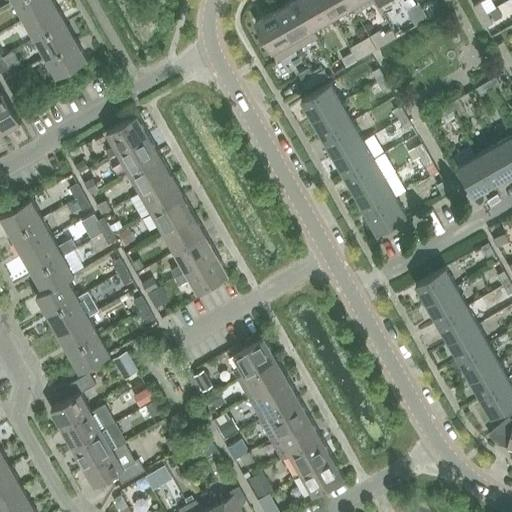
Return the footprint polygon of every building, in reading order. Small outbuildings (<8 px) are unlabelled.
[(55,1),(54,0),(14,0),(25,19),(55,1)] [(293,0),(276,10),(293,40),(298,48),(318,37),(313,28),(296,0),(293,0)] [(332,17),(322,0),(296,0),(313,28),(332,17)] [(352,6),(349,0),(322,0),(332,17),(352,6)] [(36,37),(66,20),(55,1),(25,19),(36,37)] [(480,16),(487,12),(481,2),(474,6),(480,16)] [(419,3),(407,10),(416,26),(428,19),(422,8),(419,3)] [(298,48),(293,40),(276,10),(255,22),(277,60),(298,48)] [(487,12),(480,16),(486,27),(493,23),(487,12)] [(46,56),(76,39),(66,20),(36,37),(46,56)] [(392,29),(382,35),(380,31),(370,37),(377,48),(397,37),(392,29)] [(350,48),(353,53),(357,60),(377,48),(370,37),(350,48)] [(76,39),(46,56),(57,76),(88,58),(76,39)] [(502,56),(510,52),(504,41),(496,45),(502,56)] [(511,55),(510,52),(502,56),(508,66),(511,64),(511,55)] [(357,60),(353,53),(342,59),(346,66),(357,60)] [(0,57),(0,70),(1,72),(9,67),(3,56),(0,57)] [(373,72),(379,81),(385,77),(380,68),(373,72)] [(317,81),(317,82),(328,76),(324,69),(313,75),(317,81)] [(317,82),(317,81),(313,75),(303,81),(307,88),(317,82)] [(385,77),(379,81),(384,91),(391,87),(385,77)] [(486,82),(490,88),(499,83),(495,77),(486,82)] [(302,98),(313,118),(342,101),(331,81),(302,98)] [(490,88),(486,82),(477,87),(481,93),(490,88)] [(4,90),(0,92),(0,129),(1,132),(21,121),(4,90)] [(21,91),(14,95),(20,106),(28,102),(21,91)] [(453,109),(462,104),(459,97),(449,103),(453,109)] [(342,101),(313,118),(323,137),(353,120),(342,101)] [(439,108),(443,115),(453,109),(449,103),(439,108)] [(400,118),(407,115),(402,105),(395,109),(400,118)] [(452,110),(443,115),(447,122),(456,117),(452,110)] [(110,156),(118,151),(149,134),(137,113),(107,131),(115,144),(106,149),(110,156)] [(407,115),(400,118),(405,128),(412,124),(407,115)] [(353,120),(323,137),(334,156),(364,139),(353,120)] [(511,133),(496,142),(511,170),(511,133)] [(149,134),(118,151),(130,171),(160,154),(149,134)] [(345,174),(374,158),(364,139),(334,156),(345,174)] [(421,155),(428,151),(422,141),(415,145),(421,155)] [(477,153),(494,183),(511,172),(511,170),(496,142),(477,153)] [(428,151),(421,155),(426,164),(433,160),(428,151)] [(477,153),(458,164),(475,194),(494,183),(477,153)] [(141,191),(172,173),(160,154),(130,171),(141,191)] [(374,158),(345,174),(356,193),(385,176),(374,158)] [(85,159),(75,165),(80,172),(89,167),(85,159)] [(366,212),(396,195),(405,190),(394,171),(385,176),(356,193),(366,212)] [(152,211),(183,193),(172,173),(141,191),(152,211)] [(93,177),(85,182),(91,193),(100,188),(93,177)] [(450,189),(444,179),(437,183),(443,193),(450,189)] [(75,197),(84,192),(77,181),(69,186),(75,197)] [(84,192),(75,197),(82,208),(90,203),(84,192)] [(164,230),(194,213),(183,193),(152,211),(164,230)] [(396,195),(366,212),(377,231),(407,214),(396,195)] [(1,214),(12,234),(42,217),(31,197),(1,214)] [(106,198),(97,203),(102,212),(111,207),(106,198)] [(96,221),(98,219),(95,213),(82,220),(92,238),(102,232),(96,221)] [(175,250),(206,233),(194,213),(164,230),(175,250)] [(102,232),(111,227),(104,216),(96,221),(102,232)] [(53,236),(42,217),(12,234),(23,253),(53,236)] [(119,220),(111,225),(114,231),(122,226),(119,220)] [(111,227),(102,232),(108,243),(117,238),(111,227)] [(128,227),(119,232),(126,243),(135,238),(128,227)] [(505,232),(493,238),(498,246),(509,239),(505,232)] [(182,263),(172,269),(176,276),(217,253),(206,233),(175,250),(182,263)] [(53,236),(23,253),(33,272),(64,254),(53,236)] [(488,241),(481,245),(487,255),(494,251),(488,241)] [(190,277),(198,291),(229,273),(217,253),(176,276),(179,283),(190,277)] [(64,254),(33,272),(44,289),(44,290),(67,277),(68,278),(75,274),(64,254)] [(118,272),(127,267),(120,257),(112,261),(118,272)] [(140,257),(132,262),(137,269),(145,264),(140,257)] [(416,283),(427,302),(457,286),(445,266),(416,283)] [(127,267),(118,272),(125,283),(133,278),(127,267)] [(503,284),(510,279),(505,270),(498,274),(503,284)] [(68,278),(67,277),(44,290),(44,289),(37,294),(48,313),(78,296),(68,278)] [(154,277),(142,283),(147,292),(159,286),(154,277)] [(511,282),(510,279),(503,284),(509,293),(511,291),(511,282)] [(161,285),(148,293),(155,306),(169,298),(161,285)] [(438,321),(467,304),(457,286),(427,302),(438,321)] [(140,310),(148,305),(142,294),(134,299),(140,310)] [(59,332),(89,315),(78,296),(48,313),(59,332)] [(467,304),(438,321),(448,340),(478,323),(467,304)] [(148,305),(140,310),(146,321),(154,316),(148,305)] [(69,350),(99,333),(89,315),(59,332),(69,350)] [(478,323),(448,340),(459,359),(489,342),(478,323)] [(111,353),(99,333),(69,350),(80,370),(111,353)] [(234,369),(239,378),(276,356),(264,336),(234,353),(241,365),(234,369)] [(489,342),(459,359),(470,378),(499,361),(489,342)] [(250,398),(257,394),(287,376),(276,356),(239,378),(250,398)] [(480,396),(510,379),(499,361),(470,378),(480,396)] [(202,370),(195,374),(200,384),(203,390),(213,385),(204,369),(202,370)] [(72,395),(51,407),(62,427),(92,410),(81,392),(96,383),(89,372),(67,385),(72,395)] [(287,376),(257,394),(250,398),(261,417),(299,396),(287,376)] [(511,382),(510,379),(480,396),(492,416),(503,409),(511,404),(511,382)] [(148,387),(135,394),(142,406),(155,398),(148,387)] [(219,390),(207,397),(214,408),(225,401),(219,390)] [(271,438),(279,433),(310,416),(299,396),(261,417),(259,418),(271,438)] [(155,400),(147,404),(153,416),(161,411),(155,400)] [(73,446),(115,422),(104,403),(92,410),(62,427),(73,446)] [(511,404),(503,409),(508,416),(511,412),(511,404)] [(230,417),(217,425),(224,437),(239,429),(232,416),(230,417)] [(310,416),(279,433),(271,438),(282,458),(291,453),(321,436),(310,416)] [(84,464),(124,442),(126,441),(115,422),(73,446),(84,464)] [(175,434),(166,439),(173,451),(181,446),(175,434)] [(291,453),(302,473),(333,456),(321,436),(291,453)] [(209,439),(201,444),(207,455),(219,449),(212,437),(212,438),(209,439)] [(242,438),(228,446),(234,457),(248,449),(242,438)] [(134,460),(124,442),(84,464),(95,484),(116,472),(122,482),(145,469),(139,457),(134,460)] [(0,446),(0,472),(11,466),(0,447),(0,446)] [(250,449),(240,454),(245,464),(255,458),(250,449)] [(333,456),(302,473),(314,494),(344,476),(333,456)] [(0,472),(0,497),(22,485),(11,466),(0,472)] [(263,470),(249,478),(259,497),(273,489),(263,470)] [(146,475),(137,481),(139,485),(145,487),(151,483),(146,475)] [(0,497),(0,511),(17,511),(33,504),(22,485),(0,497)] [(230,490),(232,495),(214,505),(217,511),(243,511),(238,502),(246,497),(239,485),(230,490)] [(281,511),(269,492),(259,499),(266,511),(281,511)] [(192,511),(217,511),(214,505),(203,511),(196,498),(188,503),(192,511)] [(181,511),(192,511),(188,503),(179,508),(181,511)]
